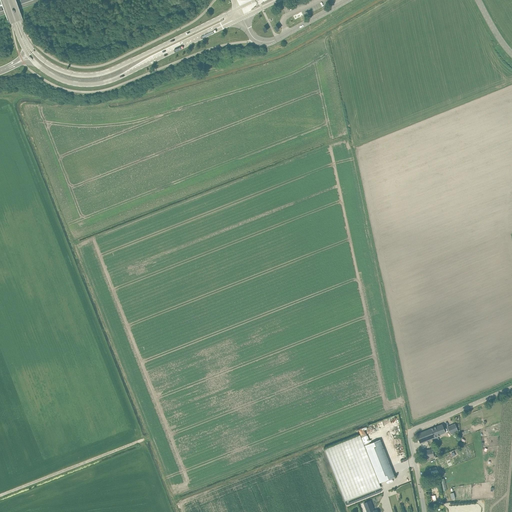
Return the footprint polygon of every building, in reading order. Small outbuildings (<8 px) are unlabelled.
[(445,433),(444,429),(442,424),(416,434),(420,444),(437,437),(438,437),(439,437),(438,436),(442,435),(441,434),(445,433)] [(457,431),(457,428),(455,424),(447,427),(450,434),(457,431)] [(380,440),(364,446),(379,483),(395,477),(380,440)] [(432,450),(428,450),(423,451),(425,459),(430,458),(433,457),(432,450)] [(371,501),(364,504),(366,511),(377,511),(376,509),(374,511),(373,509),(374,509),(371,501)]
